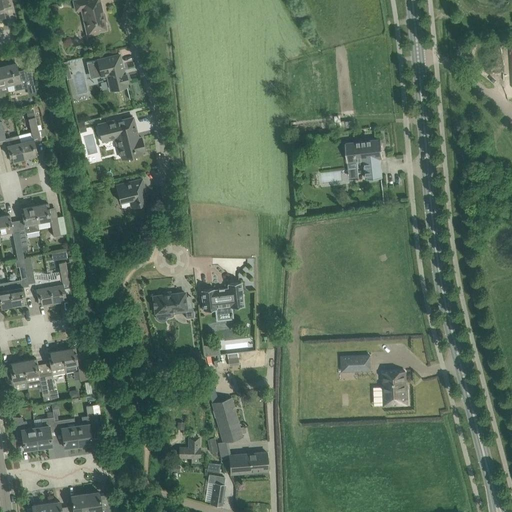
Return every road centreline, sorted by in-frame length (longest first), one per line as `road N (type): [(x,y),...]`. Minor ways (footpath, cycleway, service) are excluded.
road 1 (tertiary): [(496,499),(443,292),(419,53)]
road 2 (residential): [(174,244),(166,128),(134,34),(137,0)]
